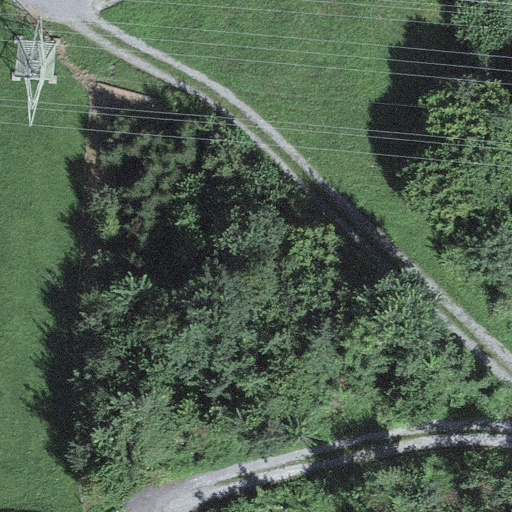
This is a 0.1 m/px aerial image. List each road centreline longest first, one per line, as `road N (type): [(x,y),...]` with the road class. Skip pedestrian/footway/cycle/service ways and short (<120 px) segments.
road 1 (track): [(108,0),(89,10),(168,70),(353,175),(511,336)]
road 2 (track): [(511,423),(381,427),(187,493),(167,511)]
